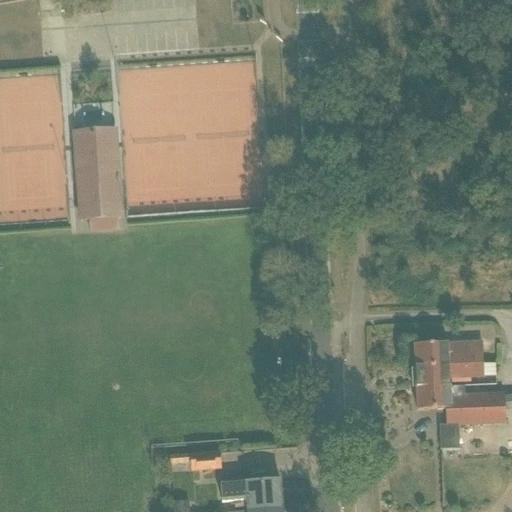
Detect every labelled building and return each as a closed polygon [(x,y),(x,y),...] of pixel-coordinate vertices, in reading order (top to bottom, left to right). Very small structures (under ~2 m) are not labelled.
[(115,133),(75,135),(81,223),(121,220),(115,133)] [(414,346),(415,368),(483,365),(483,350),(448,351),(448,345),(414,346)] [(415,368),(416,390),(450,388),(450,380),(484,378),(483,365),(415,368)] [(450,388),(416,390),(417,412),(445,411),(446,427),(466,426),(506,425),(505,413),(505,397),(505,396),(450,398),(450,388)] [(438,448),(455,449),(456,429),(438,428),(438,448)] [(217,454),(169,459),(170,466),(192,464),(192,472),(219,470),(218,454),(217,454)] [(248,509),(247,511),(281,511),(280,482),(246,484),(246,485),(221,487),(222,504),(234,503),(247,502),(248,509)]
